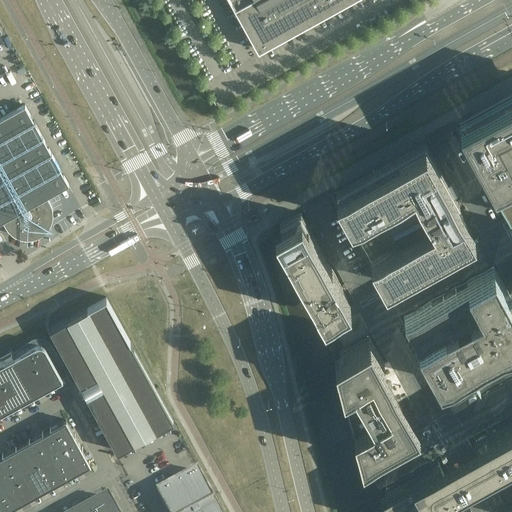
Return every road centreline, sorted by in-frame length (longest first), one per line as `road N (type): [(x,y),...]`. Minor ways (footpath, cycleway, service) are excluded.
road 1 (tertiary): [(215,203),(511,35)]
road 2 (tertiary): [(481,0),(195,166)]
road 3 (secondary): [(308,511),(257,295),(215,203)]
road 4 (secondary): [(166,217),(243,370),(283,511)]
road 5 (secondary): [(46,0),(154,198)]
road 6 (secondary): [(195,166),(104,0)]
road 7 (tertiary): [(0,303),(166,217)]
road 8 (tertiary): [(154,198),(0,288)]
road 9 (unclassified): [(109,475),(66,399),(0,436)]
